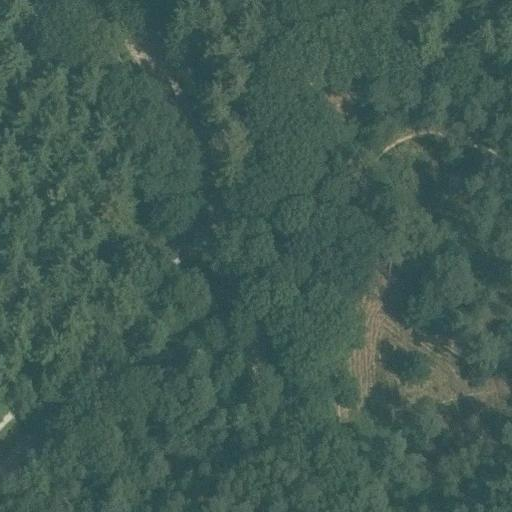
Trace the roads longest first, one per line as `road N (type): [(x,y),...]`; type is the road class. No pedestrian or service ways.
road 1 (track): [(511,88),(302,77),(275,163),(223,240),(218,264),(96,377),(0,482)]
road 2 (track): [(314,511),(246,314),(113,0)]
